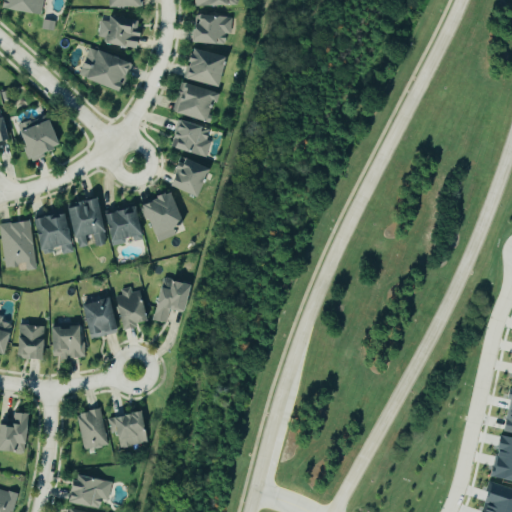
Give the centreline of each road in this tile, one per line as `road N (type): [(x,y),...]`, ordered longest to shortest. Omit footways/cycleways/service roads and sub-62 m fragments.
road 1 (secondary): [(463,0),(335,255),(300,340),(249,511)]
road 2 (secondary): [(336,511),(463,277),(511,146)]
road 3 (residential): [(0,191),(58,183),(115,146),(162,69),(169,0)]
road 4 (residential): [(449,511),(511,278)]
road 5 (residential): [(136,166),(0,38)]
road 6 (residential): [(0,383),(74,388),(135,372)]
road 7 (residential): [(39,511),(50,389)]
